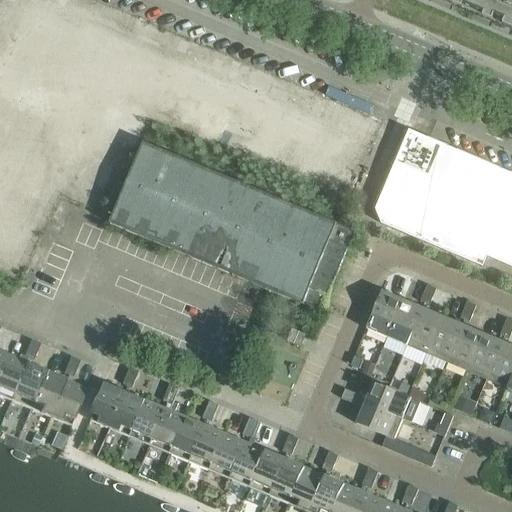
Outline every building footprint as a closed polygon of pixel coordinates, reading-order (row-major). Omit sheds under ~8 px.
[(455,0),(453,6),(473,14),(479,0),(455,0)] [(479,0),(473,14),(493,23),(502,0),(479,0)] [(511,0),(502,0),(493,23),(511,30),(511,0)] [(511,175),(407,131),(374,209),(379,223),(481,266),(486,256),(511,267),(511,175)] [(144,144),(110,224),(266,290),(321,313),(356,232),(144,144)] [(437,290),(428,286),(424,294),(433,298),(437,290)] [(382,293),(367,330),(387,339),(403,302),(382,293)] [(421,303),(430,307),(433,298),(424,294),(421,303)] [(403,302),(387,339),(407,347),(423,310),(403,302)] [(477,307),(467,303),(464,311),(473,315),(477,307)] [(423,310),(407,347),(427,355),(443,319),(423,310)] [(460,319),(470,323),(473,315),(464,311),(460,319)] [(443,319),(427,355),(447,364),(463,327),(443,319)] [(463,327),(447,364),(467,372),(483,335),(463,327)] [(500,336),(509,340),(511,334),(511,331),(504,328),(500,336)] [(287,342),(301,348),(306,336),(292,330),(287,342)] [(483,335),(467,372),(487,381),(503,344),(483,335)] [(40,345),(31,341),(27,350),(37,354),(40,345)] [(511,347),(503,344),(487,381),(507,389),(511,377),(511,347)] [(24,358),(33,362),(37,354),(27,350),(24,358)] [(6,357),(0,371),(0,398),(10,402),(26,366),(6,357)] [(80,362),(71,358),(67,366),(76,370),(80,362)] [(351,367),(360,370),(364,361),(355,358),(351,367)] [(368,362),(363,373),(372,377),(376,366),(368,362)] [(26,366),(10,402),(30,411),(46,374),(26,366)] [(63,375),(73,379),(76,370),(67,366),(63,375)] [(139,373),(130,369),(127,377),(136,381),(139,373)] [(46,374),(30,411),(50,419),(66,382),(46,374)] [(124,384),(133,388),(136,381),(127,377),(124,384)] [(71,428),(87,391),(66,382),(50,419),(71,428)] [(402,383),(399,392),(408,396),(412,387),(402,383)] [(362,398),(360,402),(366,405),(403,420),(412,424),(421,403),(411,400),(375,384),(370,395),(366,393),(363,394),(362,398)] [(105,385),(89,421),(110,430),(125,393),(105,385)] [(179,390),(170,386),(166,394),(176,398),(179,390)] [(412,390),(409,398),(423,403),(426,396),(412,390)] [(346,391),(342,400),(350,403),(354,394),(346,391)] [(125,393),(110,430),(130,438),(145,402),(125,393)] [(163,402),(172,406),(176,398),(166,394),(163,402)] [(358,407),(360,402),(362,398),(354,394),(350,403),(358,407)] [(435,394),(432,403),(440,406),(444,397),(435,394)] [(459,396),(453,410),(471,417),(477,404),(459,396)] [(145,402),(130,438),(150,447),(165,410),(145,402)] [(219,407),(210,403),(206,411),(215,415),(219,407)] [(403,420),(366,405),(357,425),(387,438),(394,441),(394,440),(403,420)] [(165,410),(150,447),(170,455),(185,418),(165,410)] [(203,419),(212,423),(215,415),(206,411),(203,419)] [(483,416),(480,421),(490,426),(494,416),(488,413),(483,416)] [(185,418),(170,455),(190,464),(205,427),(185,418)] [(511,422),(504,419),(500,430),(511,435),(511,431),(511,422)] [(259,423),(250,420),(246,428),(256,432),(259,423)] [(439,426),(435,434),(445,438),(449,430),(439,426)] [(205,427),(190,464),(209,472),(225,435),(205,427)] [(243,436),(252,440),(256,432),(246,428),(243,436)] [(225,435),(209,472),(230,480),(245,444),(225,435)] [(299,440),(290,436),(286,445),(295,448),(299,440)] [(387,438),(382,448),(407,459),(412,448),(394,440),(394,441),(387,438)] [(245,444),(230,480),(250,489),(265,452),(245,444)] [(283,453),(292,457),(295,448),(286,445),(283,453)] [(432,469),(437,458),(412,448),(407,459),(432,469)] [(265,452),(250,489),(270,497),(285,460),(265,452)] [(339,457),(330,453),(326,461),(335,465),(339,457)] [(285,460),(270,497),(289,506),(305,469),(285,460)] [(322,470),(332,474),(335,465),(326,461),(322,470)] [(305,469),(289,506),(304,511),(310,511),(325,477),(305,469)] [(379,474),(369,470),(366,478),(375,482),(379,474)] [(325,477),(310,511),(333,511),(345,486),(325,477)] [(362,487),(372,491),(375,482),(366,478),(362,487)] [(345,486),(333,511),(357,511),(365,494),(345,486)] [(419,491),(409,487),(406,495),(415,499),(419,491)] [(365,494),(357,511),(380,511),(384,502),(365,494)] [(402,504),(412,507),(415,499),(406,495),(402,504)] [(384,502),(380,511),(404,511),(405,511),(384,502)]
